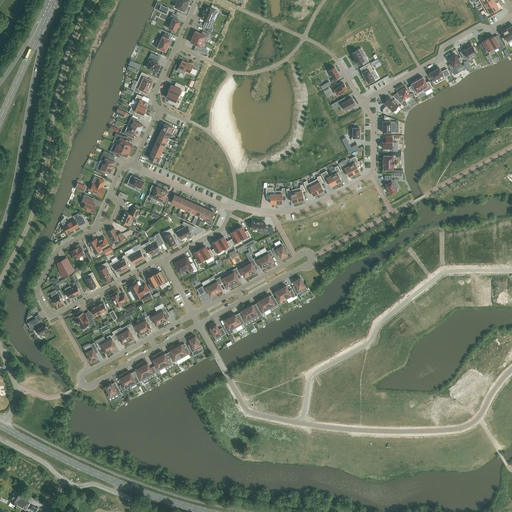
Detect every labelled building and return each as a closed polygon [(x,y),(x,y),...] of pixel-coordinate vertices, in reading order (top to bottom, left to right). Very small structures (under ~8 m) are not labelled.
[(177,0),(175,7),(184,11),(186,7),(188,3),(188,0),(177,0)] [(493,0),(490,0),(482,5),(484,10),(495,3),(493,0)] [(495,3),(484,10),(487,15),(498,8),(495,3)] [(168,8),(161,5),(159,11),(166,14),(168,8)] [(204,15),(202,19),(206,21),(203,26),(210,29),(214,20),(210,19),(214,10),(211,9),(211,8),(210,8),(207,7),(206,10),(205,10),(203,14),(204,15)] [(169,28),(175,31),(180,21),(177,20),(179,16),(172,13),(169,20),(172,21),(169,28)] [(504,36),(501,38),(505,45),(511,40),(511,36),(507,28),(502,30),(503,31),(502,32),(504,36)] [(194,35),(193,37),(203,41),(203,42),(205,42),(209,34),(202,31),(201,34),(195,31),(195,32),(194,31),(193,34),(194,35)] [(160,41),(157,39),(154,46),(165,51),(167,48),(167,47),(168,45),(169,45),(168,45),(170,40),(168,39),(170,35),(164,33),(162,36),(160,41)] [(488,39),(493,48),(494,50),(498,48),(499,50),(504,47),(500,40),(497,42),(494,36),(488,39)] [(203,41),(193,37),(192,38),(191,38),(190,41),(191,41),(190,42),(196,45),(195,48),(201,50),(203,47),(201,47),(203,42),(203,41)] [(484,47),(482,48),(485,54),(494,49),(494,50),(493,48),(488,39),(488,38),(482,42),(484,45),(484,47)] [(463,50),(460,52),(464,60),(468,57),(476,52),(473,47),(471,44),(465,47),(467,49),(464,51),(463,50)] [(358,50),(352,53),(355,59),(354,60),(357,64),(358,63),(358,64),(361,62),(363,65),(369,62),(365,56),(362,57),(358,50)] [(451,63),(448,65),(454,75),(459,72),(457,69),(462,66),(455,54),(450,57),(451,57),(448,59),(451,63)] [(160,57),(154,55),(151,62),(150,61),(147,67),(157,72),(160,65),(157,64),(160,57)] [(182,61),(178,68),(189,73),(193,65),(190,63),(189,64),(182,61)] [(366,71),(362,73),(368,83),(375,80),(370,72),(373,70),(370,65),(364,68),(366,71)] [(334,67),(329,70),(334,79),(332,80),(334,83),(337,81),(336,78),(339,76),(334,67)] [(434,71),(429,73),(433,80),(443,75),(444,78),(450,74),(447,69),(441,72),(439,68),(436,69),(433,71),(434,71)] [(152,82),(153,81),(147,78),(148,75),(142,72),(140,75),(138,81),(151,87),(153,82),(152,82)] [(417,80),(424,92),(432,88),(429,81),(426,83),(423,77),(422,78),(421,77),(417,80)] [(424,93),(424,92),(417,80),(412,82),(412,83),(411,84),(415,89),(412,91),(415,97),(418,95),(418,94),(423,91),(424,93)] [(149,92),(151,87),(138,81),(133,90),(140,93),(142,90),(147,93),(148,92),(149,92)] [(170,86),(168,90),(169,90),(168,91),(169,91),(179,96),(180,96),(182,90),(183,91),(185,86),(179,83),(177,87),(171,85),(170,86)] [(336,84),(331,87),(333,90),(334,89),(337,95),(340,93),(340,94),(344,92),(344,91),(346,89),(345,87),(346,87),(344,83),(338,87),(336,84)] [(396,99),(404,107),(407,104),(404,99),(411,96),(406,87),(397,92),(400,97),(396,99)] [(169,91),(166,97),(171,100),(169,103),(176,106),(178,103),(177,102),(179,96),(169,91)] [(135,104),(146,109),(148,103),(141,100),(143,97),(137,94),(134,100),(137,101),(135,104)] [(344,97),(339,100),(341,104),(340,104),(344,111),(348,108),(350,110),(353,108),(352,106),(355,104),(351,98),(346,101),(344,97)] [(382,109),(382,113),(388,115),(391,111),(392,112),(398,105),(389,97),(389,98),(388,97),(385,100),(386,101),(384,103),(386,106),(382,109)] [(129,112),(135,115),(136,112),(143,115),(146,109),(135,104),(134,107),(132,106),(129,112)] [(129,122),(132,124),(131,126),(140,131),(141,129),(143,128),(144,126),(142,125),(136,122),(138,119),(132,116),(129,122)] [(382,121),(382,132),(390,132),(394,132),(394,122),(390,122),(390,121),(382,121)] [(164,124),(162,129),(170,133),(172,134),(175,128),(164,124)] [(130,136),(131,133),(139,137),(140,134),(139,133),(140,131),(131,126),(130,129),(126,128),(124,134),(130,136)] [(351,131),(351,140),(354,140),(354,138),(359,138),(359,128),(353,128),(353,131),(351,131)] [(162,129),(160,134),(168,137),(170,133),(162,129)] [(116,133),(114,137),(120,139),(117,144),(129,150),(131,145),(129,143),(129,142),(130,141),(126,140),(122,139),(124,136),(116,133)] [(160,134),(158,139),(167,143),(169,138),(168,137),(160,134)] [(392,137),(386,137),(386,142),(382,142),(382,148),(393,148),(393,142),(392,142),(392,137)] [(158,139),(155,144),(163,148),(164,148),(167,143),(158,139)] [(347,142),(344,144),(349,154),(359,148),(357,145),(351,148),(347,142)] [(111,148),(110,152),(115,155),(117,152),(120,153),(120,154),(123,156),(123,155),(124,154),(127,155),(129,150),(117,144),(115,149),(111,148)] [(155,144),(153,149),(161,152),(163,148),(155,144)] [(161,152),(153,149),(151,153),(159,157),(161,152)] [(102,163),(113,168),(115,164),(114,164),(115,162),(108,159),(110,155),(103,152),(100,159),(103,160),(102,163)] [(159,157),(151,153),(149,159),(159,163),(161,158),(159,157)] [(383,169),(383,170),(384,170),(392,170),(393,170),(393,169),(393,165),(393,161),(393,156),(393,155),(393,156),(384,156),(384,155),(383,155),(383,156),(383,161),(382,161),(382,165),(383,165),(383,169)] [(348,163),(354,174),(359,171),(355,163),(358,162),(355,156),(350,159),(351,161),(348,163)] [(113,168),(102,163),(100,162),(96,171),(101,174),(103,171),(110,174),(110,172),(111,173),(113,168)] [(354,174),(348,163),(343,165),(342,164),(339,165),(342,171),(345,169),(349,177),(354,174)] [(330,172),(332,175),(336,183),(342,180),(338,173),(340,171),(337,166),(334,167),(335,169),(330,172)] [(326,171),(321,174),(324,180),(327,179),(331,186),(336,183),(332,175),(329,176),(326,171)] [(129,179),(127,185),(136,189),(137,186),(141,188),(144,181),(134,176),(132,181),(129,179)] [(318,179),(312,181),(313,182),(318,193),(324,190),(320,183),(322,181),(320,176),(317,177),(318,179)] [(392,176),(385,176),(385,180),(387,180),(389,183),(386,184),(385,185),(386,185),(388,188),(387,188),(389,191),(391,194),(397,191),(392,182),(392,181),(392,180),(392,176)] [(101,195),(104,189),(101,187),(104,181),(98,178),(95,185),(93,184),(90,190),(94,192),(93,193),(97,194),(97,193),(101,195)] [(307,181),(304,182),(304,185),(306,190),(309,188),(313,196),(314,195),(314,196),(318,194),(318,193),(313,182),(312,181),(308,183),(307,181)] [(78,182),(75,188),(84,192),(86,186),(78,182)] [(301,187),(295,189),(298,201),(304,200),(302,191),(305,190),(302,185),(300,185),(301,187)] [(148,196),(157,200),(162,189),(161,189),(162,188),(158,186),(157,187),(156,186),(154,192),(151,191),(148,196)] [(273,187),(266,188),(266,195),(270,195),(270,203),(276,203),(276,194),(273,194),(273,191),(273,187)] [(282,191),(276,191),(276,194),(276,203),(282,203),(282,195),(285,195),(284,188),(282,188),(282,191)] [(289,188),(286,189),(287,195),(290,194),(292,203),(298,201),(295,189),(289,191),(289,188)] [(163,189),(162,189),(157,200),(163,203),(162,204),(165,206),(169,199),(165,197),(168,192),(167,191),(167,190),(163,189)] [(85,204),(83,208),(93,213),(96,206),(92,205),(95,199),(85,194),(81,202),(85,204)] [(176,205),(179,197),(175,195),(171,203),(176,205)] [(181,209),(181,207),(185,199),(184,199),(179,197),(176,205),(175,206),(181,209)] [(181,207),(186,210),(189,201),(185,199),(181,207)] [(185,211),(190,213),(194,204),(194,203),(189,201),(186,210),(185,211)] [(195,215),(196,214),(199,206),(195,204),(194,204),(190,213),(195,215)] [(196,214),(201,216),(204,208),(199,206),(196,214)] [(133,207),(130,214),(125,211),(120,222),(128,225),(133,215),(136,217),(139,209),(133,207)] [(201,216),(205,219),(209,210),(205,208),(204,208),(201,216)] [(210,211),(209,210),(205,219),(205,220),(207,221),(207,224),(211,225),(213,221),(211,220),(214,213),(214,212),(210,210),(210,211)] [(73,221),(72,220),(68,223),(63,226),(67,233),(69,232),(70,232),(70,231),(79,226),(77,222),(83,219),(82,216),(78,214),(73,216),(75,219),(73,221)] [(186,227),(177,231),(181,239),(187,236),(189,235),(191,234),(190,231),(194,229),(195,226),(183,221),(182,225),(186,227)] [(253,221),(252,229),(267,230),(269,234),(274,231),(272,226),(269,228),(268,226),(264,226),(264,222),(253,221)] [(242,227),(236,230),(242,241),(251,236),(250,236),(247,230),(245,232),(242,227)] [(124,238),(121,232),(118,234),(114,228),(107,231),(113,241),(117,238),(119,241),(124,238)] [(167,234),(164,236),(169,245),(173,244),(173,245),(176,243),(171,235),(174,233),(171,228),(166,231),(167,234)] [(236,230),(230,233),(233,238),(230,240),(234,246),(236,245),(236,244),(242,241),(236,230)] [(155,240),(150,243),(156,253),(161,250),(158,245),(161,243),(164,242),(159,233),(155,235),(157,239),(155,240)] [(224,236),(218,240),(223,249),(224,251),(229,247),(232,246),(229,240),(226,242),(224,236)] [(98,241),(97,242),(96,239),(89,243),(91,246),(90,246),(92,250),(93,249),(95,253),(101,249),(101,248),(108,244),(104,237),(98,241)] [(218,240),(212,243),(214,248),(212,250),(215,255),(218,254),(217,252),(223,249),(218,240)] [(141,246),(145,252),(147,250),(150,256),(156,253),(150,243),(145,245),(144,244),(141,246)] [(285,250),(281,243),(272,249),(275,254),(278,253),(281,258),(282,257),(282,258),(285,256),(287,254),(287,253),(288,253),(286,250),(285,250)] [(134,251),(140,262),(145,259),(142,254),(145,252),(141,246),(138,247),(139,248),(134,251)] [(205,246),(200,250),(205,259),(205,260),(211,257),(214,256),(211,250),(208,252),(205,246)] [(73,250),(73,251),(71,252),(75,259),(78,257),(78,258),(81,256),(82,256),(81,255),(85,254),(83,251),(82,249),(81,247),(78,248),(78,247),(73,250)] [(200,250),(194,253),(196,258),(194,259),(197,265),(199,264),(205,260),(205,259),(200,250)] [(270,250),(261,254),(267,265),(268,265),(268,266),(272,263),(273,262),(270,257),(273,255),(270,250)] [(125,255),(129,261),(131,259),(134,264),(140,262),(134,251),(129,254),(128,253),(125,255)] [(404,252),(397,258),(401,263),(408,257),(404,252)] [(261,254),(253,259),(256,264),(259,263),(262,268),(263,268),(267,266),(267,265),(261,254)] [(444,254),(445,260),(448,260),(448,263),(455,263),(455,254),(448,254),(444,254)] [(118,260),(124,270),(129,268),(126,262),(129,261),(125,255),(122,256),(123,257),(118,260)] [(186,257),(174,263),(180,273),(189,268),(190,271),(193,270),(194,272),(197,270),(193,262),(190,264),(186,257)] [(408,257),(401,263),(404,267),(412,261),(408,257)] [(253,259),(244,263),(250,274),(251,274),(251,275),(255,273),(255,272),(256,271),(253,266),(256,264),(253,259)] [(60,261),(57,263),(62,271),(60,272),(63,277),(74,271),(69,261),(65,263),(63,260),(61,261),(61,260),(60,261)] [(124,270),(118,260),(113,263),(112,262),(109,263),(113,269),(115,268),(118,273),(124,270)] [(404,267),(402,269),(406,273),(408,272),(415,266),(412,261),(404,267)] [(105,267),(99,270),(101,274),(100,275),(102,278),(103,277),(105,281),(111,277),(108,272),(111,270),(108,263),(104,265),(105,267)] [(244,263),(236,268),(239,274),(242,272),(245,277),(246,277),(246,278),(250,276),(250,275),(250,274),(244,263)] [(415,266),(408,272),(411,276),(419,270),(415,266)] [(236,268),(227,273),(233,284),(234,283),(234,284),(238,282),(238,281),(239,281),(236,275),(239,274),(236,268)] [(411,276),(410,277),(414,281),(415,281),(422,275),(419,270),(411,276)] [(154,274),(153,275),(159,286),(168,281),(165,275),(162,277),(159,271),(159,272),(158,271),(153,273),(154,274)] [(88,277),(85,279),(90,289),(96,285),(92,278),(95,276),(92,272),(87,275),(88,277)] [(227,273),(219,277),(222,283),(224,281),(227,287),(229,286),(229,287),(233,285),(233,284),(227,273)] [(148,278),(147,278),(150,283),(148,284),(151,290),(159,286),(153,275),(152,274),(147,276),(148,278)] [(219,277),(210,282),(216,293),(217,293),(221,291),(221,290),(222,290),(219,285),(222,283),(219,277)] [(301,279),(300,277),(298,279),(297,278),(294,280),(294,281),(296,286),(293,288),(297,294),(306,288),(303,282),(303,281),(302,278),(301,279)] [(71,287),(76,296),(81,294),(78,288),(81,287),(77,280),(72,283),(74,285),(71,287)] [(210,282),(197,289),(200,295),(208,291),(211,296),(212,295),(212,296),(216,294),(216,293),(210,282)] [(137,284),(130,288),(136,299),(143,295),(143,294),(148,290),(145,284),(140,286),(141,287),(139,287),(137,284)] [(286,299),(286,300),(292,297),(292,298),(295,296),(292,289),(289,291),(286,285),(285,286),(284,285),(280,287),(281,288),(280,289),(286,299)] [(71,287),(70,286),(65,289),(70,299),(76,296),(71,287)] [(275,299),(278,304),(281,303),(280,302),(286,299),(280,289),(279,288),(275,290),(276,291),(275,292),(278,297),(275,299)] [(57,292),(57,293),(51,295),(54,300),(53,300),(55,303),(57,306),(58,305),(58,306),(62,304),(62,303),(63,303),(60,297),(63,296),(59,290),(56,291),(57,292)] [(118,294),(112,298),(117,307),(123,303),(128,300),(124,294),(121,296),(122,296),(120,297),(118,294)] [(143,299),(145,303),(154,299),(152,294),(143,299)] [(269,309),(278,304),(275,299),(272,300),(269,295),(268,295),(264,297),(264,298),(263,298),(269,309)] [(261,314),(269,309),(263,298),(262,298),(258,300),(259,301),(258,301),(261,307),(258,308),(261,314)] [(103,302),(91,308),(96,316),(107,310),(103,302)] [(246,308),(253,318),(258,315),(259,316),(262,315),(261,314),(258,308),(255,310),(252,304),(251,305),(251,304),(247,306),(247,307),(246,308)] [(165,307),(156,311),(162,322),(163,322),(163,323),(167,321),(167,320),(168,319),(165,314),(168,312),(165,307)] [(241,318),(244,323),(253,318),(246,308),(245,307),(241,309),(242,310),(241,311),(244,316),(241,318)] [(161,323),(162,322),(156,311),(157,313),(152,316),(150,314),(148,316),(151,322),(153,320),(156,325),(157,325),(158,326),(162,323),(161,323)] [(83,313),(75,317),(76,319),(75,319),(78,325),(79,324),(81,329),(89,325),(94,322),(92,316),(88,318),(87,316),(85,317),(83,313)] [(236,328),(244,323),(241,318),(238,319),(235,314),(234,314),(230,316),(230,317),(236,328)] [(145,318),(145,319),(140,322),(145,332),(146,331),(146,332),(150,330),(150,329),(151,328),(148,323),(151,322),(148,316),(145,318)] [(233,329),(236,328),(230,317),(229,317),(228,317),(224,319),(225,320),(224,320),(227,326),(224,327),(228,335),(234,332),(233,329)] [(36,318),(30,321),(36,332),(38,331),(41,336),(45,334),(44,332),(48,329),(46,326),(46,325),(45,323),(42,324),(40,322),(39,323),(36,318)] [(130,325),(134,331),(136,329),(139,335),(140,334),(141,335),(145,333),(144,332),(145,332),(140,322),(134,325),(133,324),(130,325)] [(248,326),(250,331),(258,327),(255,323),(248,326)] [(212,327),(210,328),(216,339),(215,340),(217,343),(220,342),(218,338),(226,334),(222,328),(219,330),(216,325),(215,325),(215,324),(212,326),(212,327)] [(123,331),(128,341),(129,340),(129,341),(133,339),(133,338),(134,338),(131,332),(134,331),(130,325),(128,327),(128,328),(123,331)] [(128,341),(123,331),(119,333),(117,329),(112,332),(113,335),(117,340),(119,339),(122,344),(123,343),(124,344),(128,342),(127,341),(128,341)] [(108,339),(106,340),(111,350),(112,350),(112,351),(116,348),(117,347),(114,342),(117,340),(113,335),(111,336),(110,335),(107,337),(108,339)] [(202,347),(195,336),(193,337),(192,337),(189,338),(190,339),(189,340),(192,345),(189,346),(192,352),(202,347)] [(511,339),(509,336),(503,341),(510,350),(511,348),(511,339)] [(111,350),(106,340),(100,343),(99,342),(96,344),(99,349),(102,348),(105,353),(106,353),(107,353),(111,351),(110,350),(111,350)] [(494,343),(489,348),(495,355),(492,357),(500,364),(501,362),(502,363),(504,361),(505,361),(510,357),(497,342),(495,344),(494,343)] [(98,351),(93,343),(90,344),(90,343),(83,347),(85,350),(88,355),(87,355),(88,359),(89,358),(91,361),(93,360),(94,360),(97,359),(97,358),(98,358),(95,352),(98,351)] [(176,347),(182,358),(190,353),(187,348),(184,349),(181,344),(180,345),(180,344),(176,346),(176,347)] [(173,363),(182,358),(176,347),(175,347),(171,349),(171,350),(170,350),(173,356),(170,357),(173,363)] [(159,357),(165,368),(173,363),(170,357),(167,359),(164,353),(163,354),(163,353),(159,355),(159,356),(159,357)] [(156,372),(165,368),(159,357),(158,357),(158,356),(154,358),(154,359),(153,360),(156,365),(153,367),(156,372)] [(482,358),(478,363),(488,371),(492,366),(487,362),(489,359),(486,356),(483,359),(482,358)] [(142,366),(148,377),(156,372),(153,367),(150,368),(147,363),(146,363),(142,365),(142,366)] [(475,368),(473,371),(476,374),(479,371),(484,375),(488,371),(478,363),(475,367),(475,368)] [(139,382),(148,377),(142,366),(141,366),(137,368),(137,369),(136,369),(139,374),(136,376),(139,382)] [(131,386),(139,382),(136,376),(133,378),(130,372),(129,373),(129,372),(125,374),(125,375),(131,386)] [(131,386),(125,375),(124,376),(124,375),(120,377),(120,378),(119,379),(122,384),(119,385),(122,391),(125,390),(124,387),(130,384),(131,386)] [(464,383),(462,386),(469,392),(471,390),(476,394),(483,387),(473,378),(467,385),(465,383),(464,383)] [(111,383),(110,383),(107,384),(107,385),(105,387),(105,388),(106,391),(107,391),(111,398),(117,394),(118,395),(121,393),(117,386),(114,388),(111,383)] [(461,391),(456,397),(459,400),(457,403),(458,403),(458,404),(460,405),(461,406),(462,407),(464,404),(467,406),(472,400),(461,391)] [(386,405),(386,413),(388,413),(388,415),(394,415),(394,414),(396,414),(396,405),(394,405),(394,401),(388,401),(388,405),(386,405)] [(440,407),(436,409),(438,415),(442,414),(441,412),(443,411),(445,417),(454,414),(449,401),(441,404),(442,408),(440,409),(440,407)] [(424,408),(424,411),(424,415),(425,415),(425,416),(429,416),(429,417),(433,417),(433,416),(436,415),(435,407),(432,407),(432,404),(424,404),(424,408)] [(399,407),(399,412),(403,412),(403,419),(409,419),(409,406),(404,406),(404,407),(399,407)] [(409,406),(409,419),(415,419),(415,412),(420,412),(420,407),(415,407),(415,406),(409,406)] [(369,407),(368,420),(377,421),(378,412),(383,412),(383,407),(369,407)] [(416,456),(416,464),(426,464),(426,449),(420,449),(420,456),(416,456)] [(426,449),(426,464),(436,464),(436,458),(433,458),(433,449),(426,449)] [(399,452),(399,467),(406,467),(406,461),(409,461),(409,452),(399,452)] [(365,459),(365,464),(366,464),(366,469),(376,469),(376,454),(366,454),(366,459),(365,459)] [(382,455),(382,468),(391,468),(391,455),(382,455)] [(22,497),(14,493),(10,502),(17,505),(26,509),(29,503),(20,499),(22,497)]
